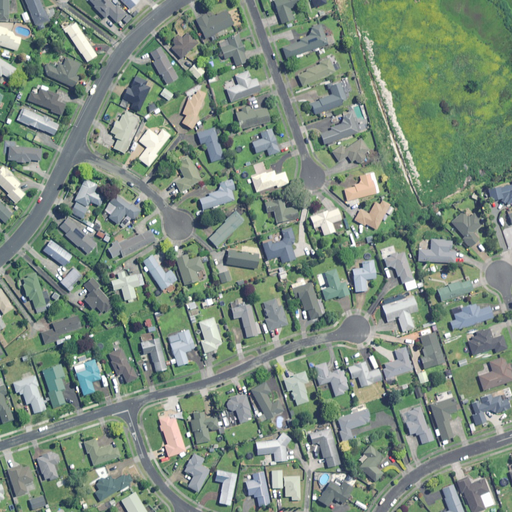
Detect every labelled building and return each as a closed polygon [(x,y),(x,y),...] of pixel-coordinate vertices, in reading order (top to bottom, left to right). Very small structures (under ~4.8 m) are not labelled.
[(0,0),(0,21),(8,22),(8,0),(0,0)] [(39,0),(24,0),(29,11),(22,14),(24,20),(31,17),(35,27),(48,22),(39,0)] [(116,8),(107,0),(91,0),(88,3),(104,19),(108,15),(116,23),(125,14),(117,7),(116,8)] [(119,0),(129,11),(141,1),(140,0),(119,0)] [(298,6),(295,0),(274,0),(272,1),(280,24),(293,20),(289,9),(298,6)] [(233,25),(226,10),(214,16),(214,15),(207,18),(205,14),(195,20),(205,39),(233,25)] [(97,55),(75,23),(64,30),(86,62),(97,55)] [(315,49),(317,56),(326,53),(323,46),(327,45),(320,25),(319,25),(307,29),(310,35),(299,39),(300,42),(281,48),(285,60),(296,56),(296,58),(303,56),(302,53),(315,49)] [(6,29),(0,26),(0,46),(16,51),(20,38),(12,35),(13,33),(5,30),(6,29)] [(171,43),(173,46),(170,48),(181,59),(197,43),(187,33),(180,39),(178,36),(171,43)] [(247,62),(238,35),(218,42),(224,60),(232,57),(235,66),(247,62)] [(178,78),(160,48),(150,53),(154,61),(152,62),(165,85),(178,78)] [(80,65),(66,58),(63,65),(59,63),(56,69),(47,65),(43,74),(73,89),(79,78),(75,76),(80,65)] [(335,72),(329,58),(317,64),(318,66),(296,76),(301,87),(335,72)] [(0,76),(0,77),(2,75),(9,79),(16,69),(0,59),(0,76)] [(204,72),(195,64),(188,72),(197,79),(204,72)] [(251,80),(248,71),(234,76),(237,85),(226,89),(230,102),(259,92),(254,79),(251,80)] [(138,112),(147,93),(149,94),(152,88),(149,87),(146,86),(148,82),(135,76),(129,89),(127,88),(122,99),(132,104),(130,108),(138,112)] [(326,91),(329,90),(331,95),(318,100),(318,101),(309,104),(313,115),(342,105),(341,101),(345,100),(338,80),(327,83),(324,85),(326,91)] [(59,95),(41,88),(38,95),(31,93),(28,101),(50,110),(49,112),(61,116),(65,105),(56,101),(59,95)] [(173,95),(164,89),(159,94),(168,101),(173,95)] [(181,124),(192,128),(195,123),(198,124),(201,117),(196,115),(206,93),(196,89),(192,99),(189,98),(182,114),(185,115),(181,124)] [(269,122),(263,98),(249,102),(250,106),(234,110),(239,130),(269,122)] [(59,124),(23,109),(17,121),(28,126),(29,125),(54,136),(59,124)] [(131,115),(124,111),(119,123),(115,121),(110,133),(115,135),(113,138),(117,140),(113,149),(123,154),(132,134),(130,134),(137,119),(130,116),(131,115)] [(358,133),(352,115),(341,119),(342,124),(330,128),(331,131),(319,135),(323,145),(358,133)] [(153,123),(143,136),(142,145),(146,148),(138,159),(148,167),(157,156),(155,155),(170,136),(153,123)] [(224,159),(213,128),(196,134),(200,145),(204,143),(211,163),(224,159)] [(279,153),(271,129),(260,132),(262,139),(251,143),(255,154),(266,150),(268,156),(279,153)] [(368,151),(360,139),(346,147),(344,144),(331,152),(338,162),(347,157),(350,163),(354,160),(357,165),(366,159),(363,154),(368,151)] [(8,160),(15,161),(15,163),(25,164),(25,162),(29,163),(30,160),(40,162),(42,150),(10,146),(8,160)] [(175,162),(183,178),(174,183),(180,193),(190,188),(190,186),(201,180),(188,155),(180,159),(175,162)] [(265,170),(262,163),(253,166),(256,173),(265,170)] [(12,175),(3,166),(0,169),(0,186),(7,194),(6,195),(15,204),(24,195),(16,187),(19,184),(11,176),(12,175)] [(275,176),(273,171),(264,174),(263,174),(251,178),(256,192),(276,186),(276,187),(287,183),(284,173),(275,176)] [(375,194),(369,174),(359,177),(361,185),(344,190),(347,202),(375,194)] [(76,202),(87,208),(90,203),(98,206),(103,197),(94,193),(97,185),(84,179),(74,201),(76,202)] [(235,189),(232,179),(216,184),(218,191),(207,194),(208,197),(199,199),(202,210),(234,201),(230,190),(235,189)] [(511,184),(499,187),(499,186),(487,189),(490,201),(502,198),(500,201),(505,204),(506,201),(507,204),(511,202),(511,180),(511,181),(511,184)] [(118,225),(124,215),(126,216),(122,223),(126,225),(130,218),(134,221),(140,211),(116,196),(112,202),(110,201),(104,211),(110,215),(108,219),(118,225)] [(284,209),(282,199),(264,203),(266,213),(273,211),(275,223),(298,218),(295,207),(284,209)] [(393,208),(381,201),(379,205),(374,203),(368,214),(358,209),(354,209),(349,218),(364,226),(365,224),(376,230),(384,214),(389,216),(393,208)] [(87,208),(76,202),(70,214),(82,219),(87,208)] [(13,215),(0,203),(0,219),(4,224),(13,215)] [(340,220),(337,210),(327,213),(327,211),(309,217),(313,229),(320,226),(323,236),(334,232),(331,223),(340,220)] [(244,221),(234,211),(225,220),(226,221),(207,239),(216,247),(244,221)] [(450,222),(464,237),(462,238),(470,247),(479,239),(473,232),(483,224),(478,219),(479,218),(474,213),(469,216),(468,215),(466,216),(462,211),(450,222)] [(76,224),(71,220),(65,226),(62,224),(59,228),(66,234),(64,236),(88,255),(97,244),(74,226),(76,224)] [(156,241),(150,228),(107,250),(112,259),(120,254),(122,258),(156,241)] [(295,242),(290,228),(281,231),(284,240),(270,244),(269,242),(261,244),(266,261),(279,257),(281,264),(295,260),(290,244),(295,242)] [(110,238),(98,231),(95,235),(107,243),(110,238)] [(430,250),(418,249),(417,261),(455,263),(455,251),(448,251),(448,249),(451,249),(451,241),(444,240),(445,239),(430,239),(430,250)] [(71,256),(50,241),(43,251),(63,267),(71,256)] [(258,256),(228,252),(226,265),(256,269),(258,256)] [(412,280),(403,252),(383,259),(386,268),(389,267),(394,269),(397,277),(399,277),(401,284),(412,280)] [(188,260),(186,255),(175,259),(184,286),(198,281),(195,272),(204,270),(199,257),(188,260)] [(164,274),(152,256),(142,262),(161,291),(177,280),(170,270),(164,274)] [(364,268),(351,270),(354,292),(366,291),(364,280),(375,279),(373,261),(365,262),(363,262),(364,268)] [(82,276),(73,268),(60,283),(70,292),(73,288),(72,287),(82,276)] [(287,277),(284,268),(277,270),(280,279),(287,277)] [(340,284),(335,269),(324,273),(329,287),(321,290),(324,301),(337,296),(338,299),(349,295),(344,282),(340,284)] [(125,278),(124,272),(117,274),(119,279),(110,281),(113,291),(120,289),(124,301),(136,298),(133,288),(144,285),(140,273),(125,278)] [(231,281),(228,272),(218,275),(220,284),(231,281)] [(22,285),(26,297),(27,297),(29,301),(32,300),(36,314),(47,310),(36,274),(27,276),(27,278),(23,279),(24,285),(22,285)] [(100,287),(92,278),(83,285),(90,294),(83,300),(92,310),(96,307),(102,316),(113,307),(98,288),(100,287)] [(447,285),(447,286),(436,290),(440,302),(473,291),(469,280),(460,283),(459,281),(447,285)] [(321,316),(310,283),(292,289),(293,292),(296,291),(299,300),(300,300),(304,312),(307,311),(310,320),(321,316)] [(12,309),(0,290),(0,289),(0,310),(3,315),(12,309)] [(59,297),(55,293),(51,297),(55,301),(59,297)] [(417,312),(413,297),(396,302),(381,307),(386,323),(395,320),(394,318),(397,317),(401,332),(413,329),(409,314),(417,312)] [(277,307),(275,299),(263,303),(265,309),(263,309),(267,319),(264,320),(268,331),(287,325),(281,306),(277,307)] [(194,302),(188,305),(190,310),(196,308),(194,302)] [(257,335),(249,304),(230,309),(233,319),(240,318),(245,338),(257,335)] [(453,315),(455,320),(449,322),(452,330),(458,328),(458,330),(465,327),(466,328),(481,322),(480,322),(493,317),(489,306),(479,309),(478,306),(476,307),(475,304),(470,305),(461,308),(462,312),(453,315)] [(80,329),(75,315),(52,323),(54,329),(41,334),(44,345),(59,340),(58,336),(80,329)] [(221,343),(213,318),(198,323),(204,340),(200,341),(204,354),(216,350),(214,345),(221,343)] [(471,337),(472,340),(467,341),(472,356),(494,348),(495,353),(507,349),(503,334),(493,338),(489,328),(483,330),(482,329),(475,332),(476,335),(471,337)] [(195,349),(188,330),(167,338),(177,367),(188,363),(184,353),(195,349)] [(444,363),(435,333),(419,338),(423,349),(421,350),(424,357),(420,359),(423,370),(444,363)] [(166,370),(158,338),(140,343),(143,355),(150,353),(152,363),(153,363),(155,372),(166,370)] [(411,371),(404,348),(394,351),(397,360),(383,365),(385,369),(382,370),(385,379),(411,371)] [(120,357),(117,351),(107,355),(117,376),(121,374),(125,383),(136,378),(130,363),(127,364),(124,356),(120,357)] [(491,371),(477,376),(483,391),(511,381),(511,374),(511,371),(511,370),(509,363),(506,364),(505,359),(501,357),(488,362),(491,371)] [(97,369),(94,360),(73,367),(83,396),(94,392),(90,382),(100,379),(98,373),(100,372),(99,368),(97,369)] [(368,373),(365,362),(347,368),(351,379),(357,377),(361,388),(381,381),(377,370),(368,373)] [(342,368),(327,372),(324,363),(313,367),(319,386),(330,382),(334,397),(349,392),(343,371),(342,368)] [(64,377),(60,365),(42,371),(48,392),(47,393),(52,407),(64,403),(60,390),(64,389),(60,378),(64,377)] [(428,381),(425,371),(416,375),(420,384),(428,381)] [(290,391),(293,400),(294,400),(296,406),(308,402),(303,384),(308,383),(305,372),(283,378),(287,392),(290,391)] [(44,410),(34,377),(12,383),(15,393),(18,392),(19,395),(22,394),(25,405),(30,403),(33,414),(44,410)] [(270,392),(265,382),(250,390),(266,420),(283,411),(277,400),(271,404),(266,395),(270,392)] [(6,395),(3,386),(0,386),(0,418),(1,423),(14,419),(11,406),(7,407),(3,396),(6,395)] [(423,397),(419,388),(414,390),(418,399),(423,397)] [(251,417),(244,394),(225,400),(229,412),(235,410),(239,424),(247,422),(247,419),(251,417)] [(475,414),(472,415),(476,425),(487,421),(483,412),(490,410),(495,412),(496,413),(511,408),(507,398),(502,400),(500,394),(493,397),(491,394),(480,398),(482,403),(480,404),(479,400),(471,403),(475,414)] [(454,396),(430,404),(441,440),(454,437),(448,419),(450,418),(449,414),(457,411),(454,405),(457,404),(454,396)] [(427,429),(420,406),(412,409),(412,410),(406,412),(409,421),(405,422),(409,435),(415,433),(415,436),(418,435),(421,444),(434,440),(430,428),(427,429)] [(341,431),(339,432),(342,442),(352,439),(349,429),(366,424),(365,422),(367,423),(369,421),(370,418),(368,417),(370,417),(367,408),(336,418),(341,431)] [(175,415),(173,409),(157,414),(167,445),(164,446),(168,458),(186,452),(176,420),(183,418),(181,413),(175,415)] [(204,419),(203,412),(193,414),(194,421),(190,421),(192,432),(194,432),(196,444),(212,442),(210,431),(218,430),(216,417),(204,419)] [(340,464),(330,428),(309,434),(312,444),(317,443),(322,459),(324,458),(326,468),(340,464)] [(290,439),(281,433),(279,436),(276,441),(256,443),(257,455),(273,454),(274,462),(285,461),(284,448),(290,439)] [(98,449),(95,439),(83,443),(87,454),(89,454),(92,466),(120,457),(117,448),(113,449),(111,445),(98,449)] [(369,445),(362,453),(367,458),(358,468),(375,482),(383,473),(375,467),(383,458),(369,445)] [(64,461),(60,451),(36,459),(43,480),(49,478),(50,481),(58,478),(54,464),(64,461)] [(204,460),(193,454),(184,472),(193,476),(187,487),(198,493),(209,471),(200,466),(204,460)] [(34,481),(27,463),(6,470),(15,497),(27,493),(24,484),(34,481)] [(282,477),(281,471),(270,471),(271,489),(284,488),(284,497),(291,497),(291,501),(299,500),(298,477),(282,477)] [(235,475),(216,472),(215,482),(222,483),(219,503),(230,505),(235,475)] [(269,505),(263,472),(251,474),(253,480),(245,482),(247,496),(253,495),(253,498),(256,498),(258,507),(269,505)] [(112,482),(110,479),(104,482),(103,480),(95,485),(98,490),(94,493),(100,502),(119,490),(119,491),(132,484),(126,474),(115,480),(112,482)] [(467,476),(456,480),(460,493),(463,492),(470,511),(478,511),(485,509),(480,496),(489,492),(484,478),(470,483),(467,476)] [(339,487),(330,481),(317,501),(327,507),(333,498),(334,499),(333,500),(338,503),(339,501),(343,504),(345,500),(346,500),(350,494),(349,494),(353,488),(343,481),(339,487)] [(463,511),(453,485),(441,489),(445,498),(444,499),(448,511),(445,511),(463,511)] [(146,511),(135,492),(121,501),(127,511),(146,511)] [(45,506),(43,497),(29,501),(32,510),(45,506)] [(102,511),(116,504),(112,499),(98,507),(101,511),(102,511)]
